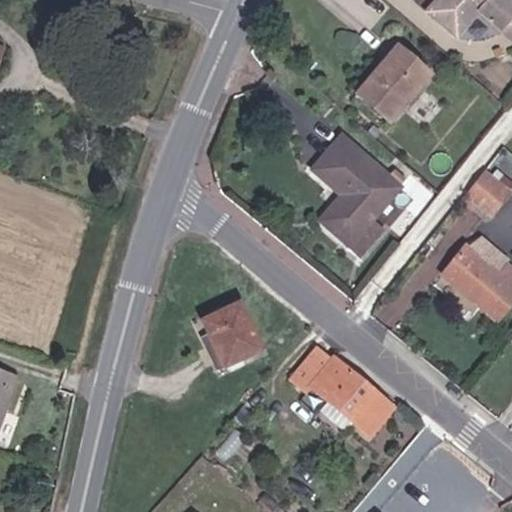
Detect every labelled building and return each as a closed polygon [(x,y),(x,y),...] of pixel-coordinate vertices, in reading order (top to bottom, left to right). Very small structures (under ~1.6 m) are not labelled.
[(478,10),(511,40),(511,0),(436,0),(428,11),(456,34),(478,10)] [(0,90),(1,90),(5,81),(15,83),(26,53),(0,41),(0,90)] [(353,95),(387,120),(425,75),(392,47),(353,95)] [(0,119),(11,93),(15,83),(5,81),(1,90),(0,90),(0,119)] [(350,242),(377,210),(397,186),(338,138),(312,172),(343,197),(323,220),(350,242)] [(465,197),(494,220),(511,198),(511,195),(485,173),(465,197)] [(350,242),(362,252),(389,220),(377,210),(350,242)] [(431,282),(492,330),(511,306),(511,279),(503,273),(492,285),(454,255),(431,282)] [(205,382),(240,364),(216,318),(182,335),(205,382)] [(299,407),(340,441),(367,411),(325,378),(321,381),(305,370),(279,400),(295,412),(299,407)]
